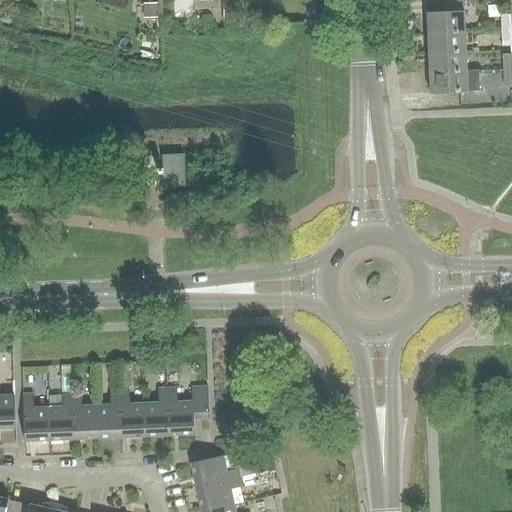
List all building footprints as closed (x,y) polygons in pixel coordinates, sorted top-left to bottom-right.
[(156,3),(142,4),(143,19),(157,18),(156,3)] [(320,6),(308,6),(308,17),(320,17),(320,6)] [(426,35),(466,34),(465,14),(425,15),(426,35)] [(511,32),(511,17),(501,18),(502,32),(511,32)] [(511,32),(502,32),(502,49),(511,48),(511,32)] [(426,35),(427,56),(467,54),(466,34),(426,35)] [(427,56),(427,75),(468,73),(467,54),(427,56)] [(503,57),(503,72),(511,71),(511,59),(511,57),(503,57)] [(511,71),(503,72),(504,88),(511,87),(511,71)] [(468,73),(427,75),(428,94),(469,93),(469,92),(480,91),(479,81),(468,81),(468,73)] [(163,188),(186,187),(185,155),(163,155),(162,170),(157,170),(157,175),(163,175),(163,188)] [(70,378),(69,366),(61,366),(62,378),(70,378)] [(167,389),(169,436),(193,435),(193,419),(208,419),(207,388),(190,389),(190,402),(178,402),(177,389),(167,389)] [(143,404),(145,437),(169,436),(167,389),(157,390),(157,403),(143,404)] [(119,391),(121,438),(145,437),(143,404),(129,404),(128,390),(119,391)] [(95,406),(96,440),(121,438),(119,391),(109,391),(109,405),(95,406)] [(70,393),(72,441),(96,440),(95,406),(81,406),(80,392),(70,393)] [(46,408),(48,442),(72,441),(70,393),(61,393),(62,407),(46,408)] [(32,394),(23,394),(21,395),(23,443),(48,442),(46,408),(33,409),(32,394)] [(0,428),(15,428),(14,395),(0,395),(0,428)] [(235,453),(221,457),(189,464),(195,488),(240,477),(257,473),(255,465),(238,469),(235,453)] [(240,477),(195,488),(200,511),(232,504),(229,490),(242,487),(240,477)] [(0,499),(0,511),(16,511),(17,509),(6,506),(8,501),(0,499)]
